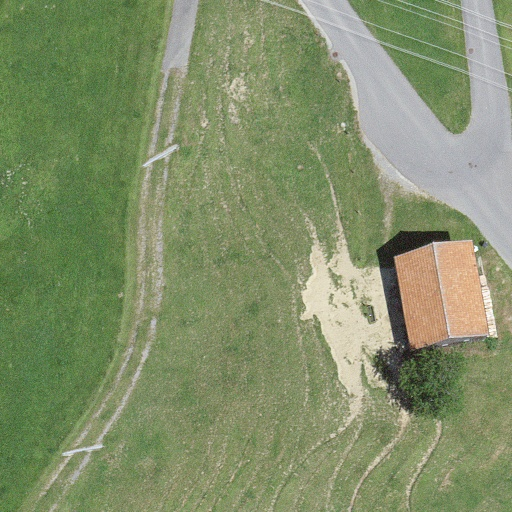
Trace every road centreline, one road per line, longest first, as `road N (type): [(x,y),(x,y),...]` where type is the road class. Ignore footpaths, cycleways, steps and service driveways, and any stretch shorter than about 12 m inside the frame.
road 1 (track): [(194,0),(141,351),(44,511)]
road 2 (track): [(323,0),(511,236)]
road 3 (track): [(476,0),(505,227)]
